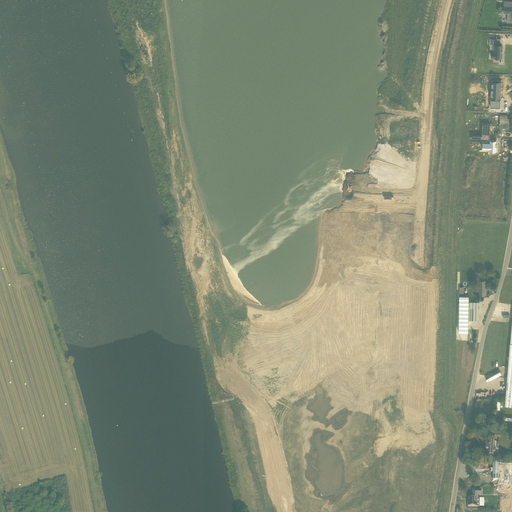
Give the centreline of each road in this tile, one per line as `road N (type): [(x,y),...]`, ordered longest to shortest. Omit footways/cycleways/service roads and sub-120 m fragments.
road 1 (track): [(446,0),(424,106),(415,331)]
road 2 (unclassified): [(451,511),(511,230)]
